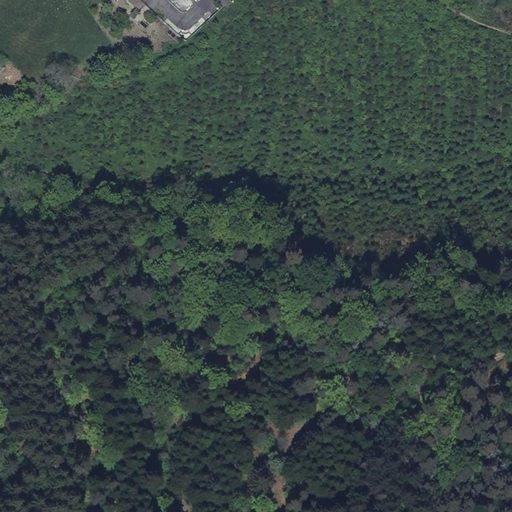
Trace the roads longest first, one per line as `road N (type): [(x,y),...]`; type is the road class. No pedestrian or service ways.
road 1 (track): [(326,511),(352,444),(451,341),(511,321)]
road 2 (track): [(0,226),(39,219),(96,189),(0,157)]
